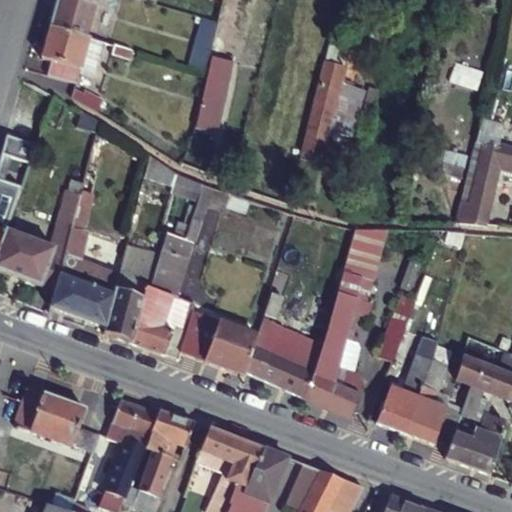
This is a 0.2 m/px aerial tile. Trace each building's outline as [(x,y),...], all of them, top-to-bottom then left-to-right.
[(57,0),(49,29),(85,39),(86,39),(97,0),(57,0)] [(223,0),(217,25),(209,59),(212,60),(217,61),(226,30),(231,31),(239,0),(223,0)] [(50,60),(76,68),(85,39),(49,29),(41,58),(50,60)] [(85,39),(76,68),(90,73),(99,43),(86,39),(85,39)] [(260,59),(234,51),(232,65),(256,72),(260,59)] [(325,57),(300,154),(321,161),(330,133),(343,137),(357,89),(335,82),(342,62),(325,57)] [(46,73),(72,81),(76,68),(50,60),(46,73)] [(194,131),(217,136),(232,65),(217,61),(212,60),(194,131)] [(448,81),(475,89),(480,70),(453,62),(448,81)] [(360,102),(349,137),(365,142),(375,105),(360,102)] [(0,244),(4,233),(35,147),(6,137),(0,158),(0,244)] [(501,157),(503,151),(474,145),(457,224),(483,228),(484,225),(498,172),(501,157)] [(511,159),(501,157),(498,172),(511,175),(511,159)] [(460,181),(463,169),(442,165),(440,177),(460,181)] [(70,184),(67,195),(79,199),(81,192),(82,188),(70,184)] [(184,241),(191,243),(193,243),(213,190),(202,187),(184,241)] [(79,199),(56,278),(73,283),(76,272),(78,262),(74,260),(92,195),(81,192),(79,199)] [(79,199),(67,195),(64,194),(47,250),(4,233),(0,244),(0,273),(52,293),(56,278),(79,199)] [(248,225),(218,222),(216,247),(246,249),(248,225)] [(341,274),(372,284),(387,232),(354,232),(341,274)] [(173,298),(191,243),(184,241),(167,234),(149,291),(170,297),(173,298)] [(117,278),(129,282),(133,267),(138,253),(126,249),(117,278)] [(138,253),(133,267),(149,273),(153,258),(138,253)] [(133,267),(129,282),(117,278),(115,286),(111,297),(101,330),(99,336),(129,345),(145,290),(149,273),(133,267)] [(76,272),(73,283),(111,297),(115,286),(76,272)] [(335,294),(366,303),(370,290),(372,284),(341,274),(335,294)] [(111,297),(73,283),(56,278),(52,293),(47,310),(101,330),(111,297)] [(162,356),(169,333),(159,330),(170,297),(149,291),(145,290),(129,345),(162,356)] [(367,320),(372,305),(366,303),(335,294),(320,343),(303,398),(349,418),(363,388),(360,375),(338,366),(355,317),(367,320)] [(269,295),(255,336),(265,340),(267,340),(281,299),(269,295)] [(178,300),(175,309),(192,314),(195,306),(178,300)] [(413,304),(405,301),(402,308),(394,305),(374,360),(390,366),(407,322),(413,304)] [(241,375),(242,372),(255,336),(192,314),(186,331),(179,354),(241,375)] [(407,322),(390,366),(399,370),(416,326),(407,322)] [(171,327),(169,333),(162,356),(176,361),(179,354),(186,331),(171,327)] [(242,372),(303,398),(320,343),(309,340),(305,352),(303,351),(297,371),(261,353),(265,340),(255,336),(242,372)] [(430,362),(416,357),(403,393),(389,388),(376,426),(404,436),(423,390),(423,379),(430,362)] [(484,393),(491,396),(511,404),(511,402),(511,378),(461,358),(455,382),(471,388),(484,393)] [(454,435),(462,414),(435,405),(449,368),(430,362),(423,379),(423,390),(404,436),(448,451),(454,435)] [(11,424),(70,445),(76,429),(83,408),(25,387),(11,424)] [(465,406),(476,410),(485,414),(488,406),(489,403),(482,400),(484,393),(471,388),(465,406)] [(482,400),(489,403),(491,396),(484,393),(482,400)] [(119,399),(111,422),(130,429),(127,437),(124,443),(101,503),(120,510),(141,453),(157,413),(122,400),(119,399)] [(505,423),(509,415),(488,406),(485,414),(505,423)] [(476,410),(472,422),(482,425),(485,414),(476,410)] [(167,440),(185,446),(193,423),(158,412),(157,413),(141,453),(149,457),(168,463),(178,467),(183,453),(165,447),(167,440)] [(485,414),(482,425),(479,434),(474,433),(471,441),(454,435),(448,451),(445,459),(491,477),(509,425),(505,423),(485,414)] [(209,428),(200,452),(225,461),(233,464),(241,441),(209,428)] [(91,452),(97,436),(76,429),(70,445),(91,452)] [(124,443),(127,437),(108,430),(106,437),(124,443)] [(229,481),(238,485),(248,488),(262,449),(241,441),(233,464),(227,481),(229,481)] [(231,511),(251,511),(257,498),(269,502),(286,459),(262,449),(248,488),(238,485),(230,505),(233,506),(231,511)] [(212,497),(225,461),(200,452),(187,489),(212,497)] [(150,511),(168,463),(149,457),(129,511),(150,511)] [(305,466),(285,504),(298,511),(320,472),(305,466)] [(349,511),(363,488),(320,472),(298,511),(349,511)] [(230,505),(238,485),(229,481),(220,507),(228,510),(230,505)] [(429,511),(390,498),(383,511),(429,511)]
